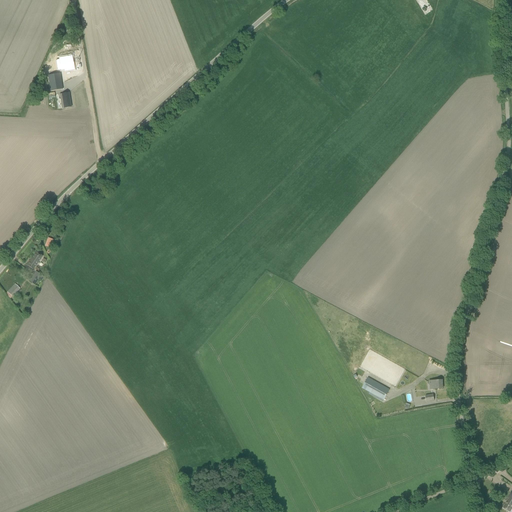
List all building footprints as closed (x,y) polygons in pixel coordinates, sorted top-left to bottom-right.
[(72,56),(60,58),(62,70),(65,70),(66,71),(74,70),(73,63),(72,63),(72,60),(73,60),(72,56)] [(59,71),(47,73),(49,82),(61,80),(59,71)] [(50,91),(62,89),(61,81),(49,83),(50,91)] [(69,93),(59,94),(62,109),(71,107),(69,93)] [(48,238),(45,246),(50,248),(53,240),(48,238)] [(36,252),(27,265),(33,270),(42,256),(37,252),(36,252)] [(36,272),(29,281),(35,285),(38,280),(41,281),(41,280),(43,277),(36,272)] [(14,284),(8,291),(12,296),(19,289),(14,284)] [(384,400),(389,390),(368,378),(362,388),(384,400)] [(430,389),(434,389),(442,389),(442,380),(434,380),(434,381),(430,382),(430,389)] [(511,493),(508,498),(508,499),(503,508),(509,511),(511,508),(511,493)]
